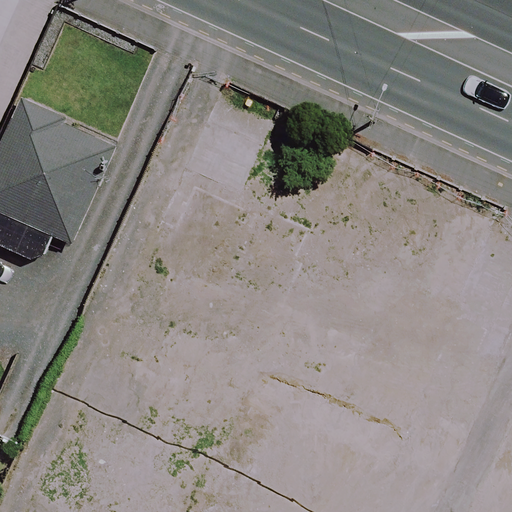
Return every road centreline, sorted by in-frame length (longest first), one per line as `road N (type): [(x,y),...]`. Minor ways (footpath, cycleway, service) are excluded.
road 1 (unknown): [(416,511),(511,290)]
road 2 (secondary): [(359,0),(511,67)]
